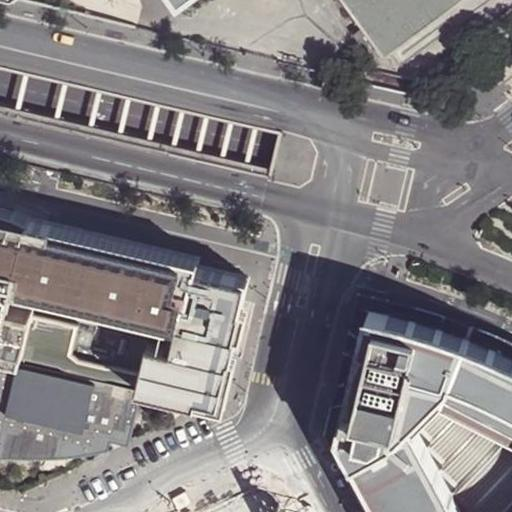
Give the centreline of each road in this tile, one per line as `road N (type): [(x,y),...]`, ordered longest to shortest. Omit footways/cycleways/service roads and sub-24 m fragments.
road 1 (secondary): [(511,222),(490,207),(0,86)]
road 2 (secondary): [(337,109),(0,32)]
road 3 (secondary): [(0,135),(309,209)]
road 4 (residential): [(273,413),(234,449),(106,511)]
road 5 (secondary): [(478,149),(337,109)]
road 6 (secondary): [(293,342),(318,320),(341,217)]
road 7 (secondary): [(309,209),(284,314),(293,342)]
